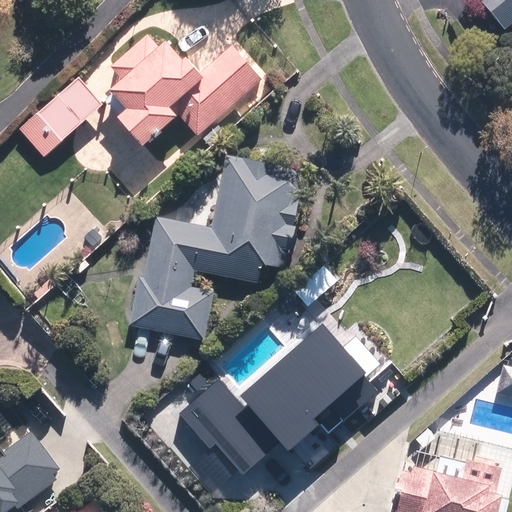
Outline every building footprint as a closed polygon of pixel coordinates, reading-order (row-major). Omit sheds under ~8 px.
[(511,0),(478,0),(502,29),(511,20),(511,0)] [(189,112),(206,132),(271,75),(241,41),(215,64),(202,50),(198,53),(181,34),(170,45),(157,30),(120,62),(133,77),(126,83),(142,102),(133,110),(158,139),(189,112)] [(312,168),(234,152),(219,224),(164,212),(151,273),(147,272),(136,321),(212,338),(222,287),(199,283),(202,267),(267,279),(269,261),(294,265),(297,245),(302,247),(306,222),(303,222),(312,168)] [(97,224),(88,233),(97,244),(107,234),(97,224)] [(382,366),(416,337),(422,343),(449,320),(431,297),(428,300),(411,280),(407,283),(394,268),(376,283),(372,278),(334,311),(350,329),(291,379),(306,395),(292,408),(307,425),(322,413),(326,419),(367,384),(361,378),(380,363),(382,366)] [(68,465),(40,427),(11,448),(0,432),(0,507),(8,502),(15,511),(25,502),(27,505),(65,476),(60,470),(68,465)] [(511,511),(511,487),(506,486),(511,463),(476,455),(472,471),(449,465),(449,469),(421,463),(420,468),(411,465),(401,506),(413,509),(412,511),(511,511)] [(88,503),(75,511),(116,511),(104,495),(89,506),(88,503)]
